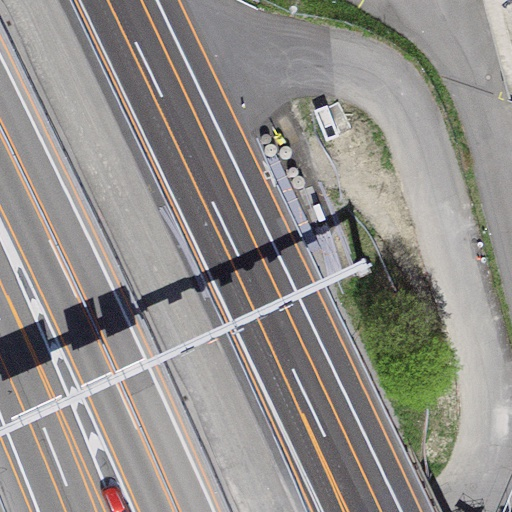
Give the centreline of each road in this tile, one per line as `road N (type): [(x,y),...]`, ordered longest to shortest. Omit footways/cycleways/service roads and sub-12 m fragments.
road 1 (motorway): [(361,511),(115,0)]
road 2 (motorway): [(278,511),(39,0)]
road 3 (motorway): [(0,136),(173,511)]
road 4 (motorway): [(0,322),(75,511)]
